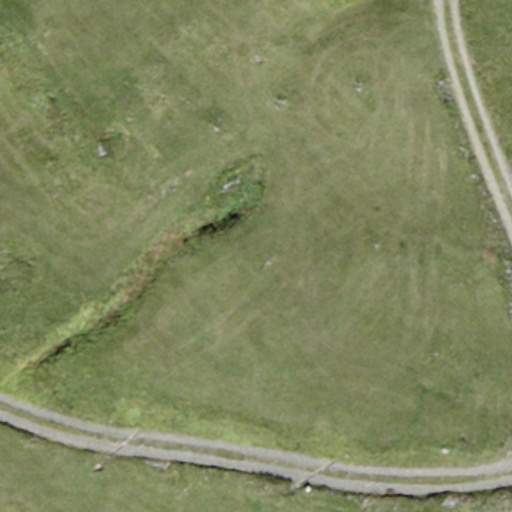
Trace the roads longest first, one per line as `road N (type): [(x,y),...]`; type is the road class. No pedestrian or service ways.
road 1 (track): [(511,474),(468,486),(313,474),(204,430),(44,436),(0,421)]
road 2 (track): [(444,0),(480,166),(511,227)]
